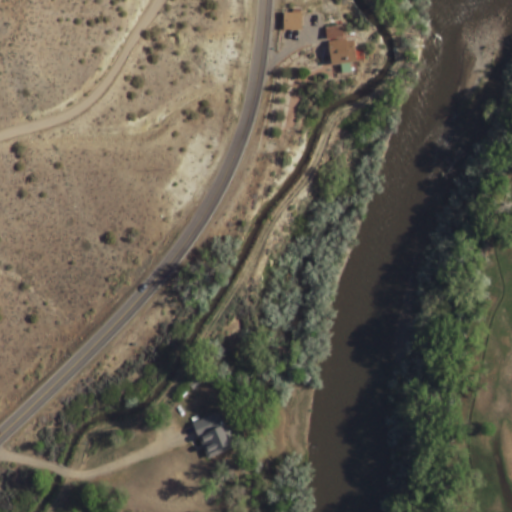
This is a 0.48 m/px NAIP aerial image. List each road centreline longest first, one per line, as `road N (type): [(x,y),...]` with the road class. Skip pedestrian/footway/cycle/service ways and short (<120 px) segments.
road 1 (track): [(367,0),(398,41),(396,69),(377,96),(332,121),(167,393),(138,422),(82,441),(50,511)]
road 2 (secondary): [(0,434),(128,313),(208,206),(248,107),(263,0)]
road 3 (residential): [(155,0),(85,103),(0,136)]
